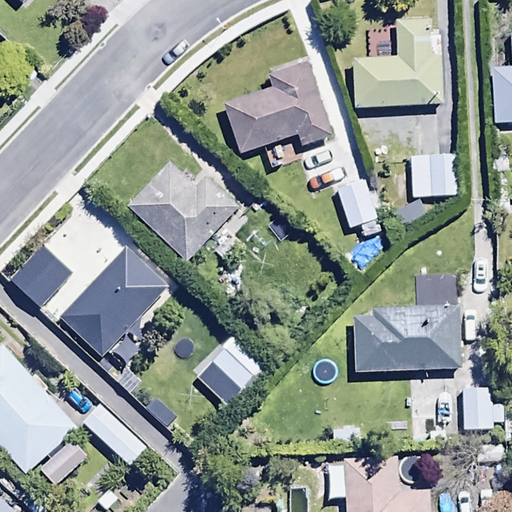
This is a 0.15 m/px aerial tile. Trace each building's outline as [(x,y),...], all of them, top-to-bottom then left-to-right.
[(395,55),(352,55),(353,108),(441,106),(440,33),(429,33),(429,17),(395,17),(395,55)] [(510,66),(492,67),(493,123),(511,121),(511,30),(509,33),(510,66)] [(270,85),(221,102),(238,153),(297,133),(301,147),(331,136),(304,59),(266,73),(270,85)] [(410,155),(411,197),(459,196),(458,154),(410,155)] [(170,161),(127,205),(186,262),(239,207),(203,172),(193,183),(170,161)] [(335,189),(348,228),(376,219),(364,180),(335,189)] [(425,213),(417,199),(392,214),(399,227),(425,213)] [(168,285),(124,245),(58,316),(102,357),(168,285)] [(352,315),(354,372),(459,368),(457,304),(373,307),(373,314),(352,315)] [(266,362),(234,333),(208,360),(240,390),(266,362)] [(0,343),(0,446),(25,474),(77,427),(1,342),(0,343)] [(496,386),(462,386),(462,430),(492,430),(492,426),(496,426),(496,386)] [(441,396),(409,396),(409,417),(441,417),(441,396)] [(98,403),(80,421),(128,466),(145,447),(98,403)] [(70,439),(38,468),(55,486),(87,457),(70,439)] [(396,454),(343,457),(345,511),(429,511),(428,488),(398,489),(396,454)] [(0,511),(14,511),(0,498),(0,511)]
